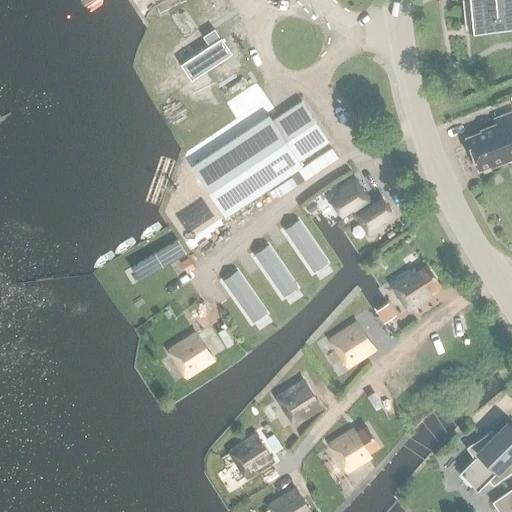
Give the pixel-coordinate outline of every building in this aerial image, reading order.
[(159,0),(166,11),(182,0),(159,0)] [(511,0),(470,0),(473,33),(511,29),(511,0)] [(182,63),(180,64),(190,80),(231,54),(220,38),(214,29),(202,36),(208,46),(182,63)] [(299,162),(328,142),(302,102),(272,121),(269,116),(191,167),(225,218),(302,167),(299,162)] [(511,159),(511,112),(496,119),(496,125),(480,131),(481,133),(466,139),(473,157),(471,159),(474,166),(477,167),(478,170),(490,165),(490,167),(511,159)] [(354,212),(369,203),(353,180),(339,189),(342,194),(332,202),(341,215),(351,208),(354,212)] [(369,203),(354,212),(370,235),(384,226),(381,221),(391,213),(383,200),(372,207),(369,203)] [(312,201),(304,206),(307,211),(309,213),(316,208),(317,208),(312,201)] [(327,263),(298,222),(284,231),(313,272),(327,263)] [(142,279),(185,253),(177,238),(133,264),(142,279)] [(296,287),(267,247),(253,256),(282,297),(296,287)] [(194,269),(188,259),(181,263),(186,273),(194,269)] [(421,298),(440,285),(427,266),(416,273),(414,270),(391,285),(408,311),(423,301),(421,298)] [(265,313),(236,272),(223,282),(252,323),(265,313)] [(385,306),(377,312),(384,323),(393,318),(385,306)] [(331,340),(348,366),(374,349),(357,323),(331,340)] [(213,360),(196,334),(170,350),(187,376),(213,360)] [(294,424),(321,408),(304,381),(278,398),(294,424)] [(489,480),(493,485),(511,471),(511,464),(509,460),(511,457),(511,428),(508,425),(495,438),(491,432),(467,449),(474,459),(459,474),(477,492),(489,480)] [(346,435),(330,445),(347,471),(370,457),(368,454),(379,447),(366,427),(348,439),(346,435)] [(247,478),(273,461),(256,435),(230,452),(247,478)] [(273,511),(310,511),(296,489),(270,506),(273,511)] [(511,489),(493,502),(499,511),(501,511),(511,505),(511,489)]
